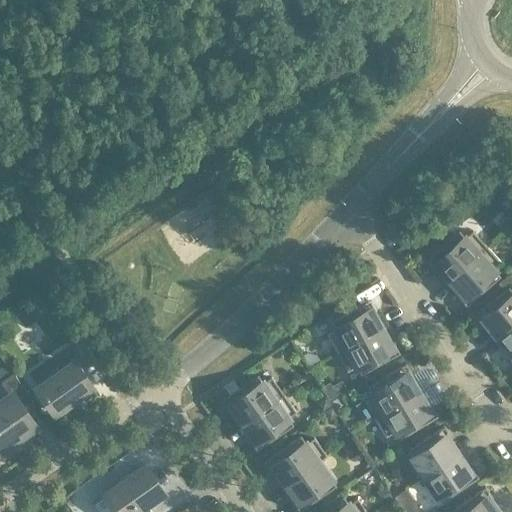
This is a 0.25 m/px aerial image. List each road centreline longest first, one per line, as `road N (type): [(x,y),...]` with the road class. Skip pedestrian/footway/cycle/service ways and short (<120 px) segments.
road 1 (residential): [(511,443),(348,206)]
road 2 (residential): [(158,390),(348,206)]
road 3 (residential): [(0,499),(158,390)]
road 4 (residential): [(158,390),(242,511)]
